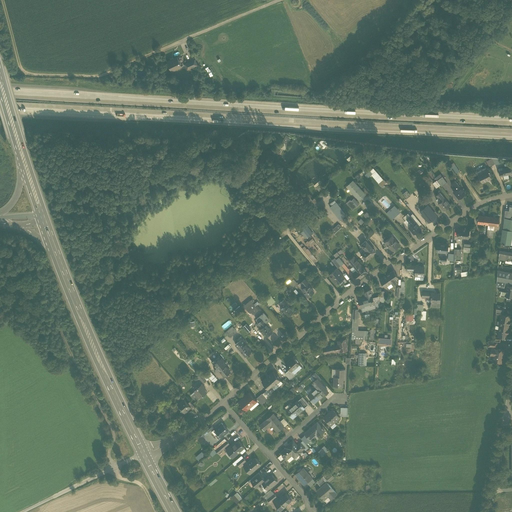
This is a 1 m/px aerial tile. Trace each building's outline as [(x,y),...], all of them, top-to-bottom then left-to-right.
[(177,58),(171,61),(170,60),(167,61),(171,71),(181,66),(177,58)] [(195,59),(188,62),(191,68),(197,65),(195,59)] [(288,144),(290,138),(285,136),(282,141),(288,144)] [(459,171),(454,162),(450,165),(456,173),(459,171)] [(510,166),(502,168),(504,175),(511,173),(510,166)] [(371,175),(381,185),(386,181),(372,167),(365,174),(368,178),(371,175)] [(294,178),(286,168),(283,171),(291,180),(294,178)] [(487,170),(478,174),(482,182),(491,178),(487,170)] [(447,182),(442,176),(437,180),(441,186),(447,182)] [(455,180),(451,183),(456,189),(459,186),(460,186),(455,180)] [(318,182),(314,186),(319,192),(323,188),(322,187),(323,186),(321,184),(320,185),(318,182)] [(364,193),(355,183),(354,184),(352,182),(348,185),(350,188),(350,190),(359,200),(362,197),(361,196),(364,193)] [(459,186),(456,189),(453,191),(459,198),(465,193),(459,186)] [(407,190),(402,194),(406,199),(410,195),(407,190)] [(445,198),(440,192),(436,195),(441,201),(444,198),(445,198)] [(359,204),(354,198),(351,201),(350,200),(347,203),(353,209),(359,204)] [(444,198),(441,201),(438,203),(444,210),(450,205),(444,198)] [(435,217),(430,210),(425,204),(421,207),(426,213),(423,215),(429,222),(435,217)] [(343,216),(333,206),(330,209),(340,219),(343,216)] [(393,209),(388,214),(392,219),(397,214),(393,209)] [(489,216),(478,215),(477,223),(488,224),(489,216)] [(420,229),(415,222),(410,216),(406,219),(411,224),(408,227),(414,234),(420,229)] [(499,218),(489,216),(488,224),(494,225),(498,226),(499,218)] [(511,219),(507,218),(504,218),(503,229),(511,230),(511,233),(511,235),(511,219)] [(338,223),(332,230),(335,233),(342,227),(338,223)] [(311,231),(305,225),(302,228),(304,230),(302,231),(306,236),(311,231)] [(466,228),(465,227),(462,228),(462,229),(458,229),(457,237),(469,238),(469,230),(466,230),(466,228)] [(511,233),(511,230),(503,229),(502,229),(500,243),(510,244),(511,235),(511,233)] [(399,245),(391,236),(384,242),(389,247),(386,249),(390,253),(399,245)] [(314,243),(316,241),(311,237),(305,244),(309,248),(310,247),(317,253),(321,250),(314,243)] [(376,252),(366,241),(361,245),(366,251),(362,254),(361,255),(366,260),(376,252)] [(448,244),(437,243),(436,251),(447,252),(447,251),(449,251),(450,246),(448,246),(448,244)] [(510,244),(500,243),(499,249),(508,251),(510,244)] [(305,245),(302,247),(314,262),(317,260),(305,245)] [(362,266),(354,256),(349,260),(353,266),(350,269),(354,273),(353,274),(357,280),(367,272),(362,266)] [(424,267),(418,267),(418,266),(413,266),(412,270),(415,270),(415,276),(415,275),(424,276),(424,267)] [(344,278),(337,268),(329,274),(336,284),(344,278)] [(510,272),(497,269),(497,280),(502,281),(508,282),(510,272)] [(393,270),(386,275),(393,285),(397,282),(395,279),(398,277),(393,270)] [(393,285),(386,275),(380,280),(384,287),(387,285),(389,287),(392,285),(393,285)] [(305,279),(301,283),(304,287),(308,284),(308,285),(309,284),(305,279)] [(308,285),(308,284),(304,287),(302,289),(308,297),(314,292),(308,285)] [(370,289),(363,291),(365,296),(358,298),(362,311),(375,307),(373,301),(376,300),(375,298),(373,298),(370,289)] [(440,294),(434,293),(422,292),(422,298),(425,298),(425,296),(431,296),(431,302),(430,306),(440,307),(440,294)] [(272,297),(267,301),(270,305),(275,301),(272,297)] [(284,299),(280,302),(284,307),(287,304),(288,304),(284,299)] [(249,305),(246,308),(249,312),(255,307),(252,303),(249,305)] [(287,304),(284,307),(281,309),(287,316),(293,312),(287,304)] [(354,339),(363,339),(363,331),(357,331),(358,309),(353,309),(352,337),(354,337),(354,339)] [(503,314),(501,313),(501,314),(499,325),(508,326),(508,324),(509,323),(510,321),(509,320),(510,315),(503,314)] [(267,323),(263,319),(259,322),(256,324),(266,336),(272,331),(266,324),(267,323)] [(247,323),(243,326),(248,332),(252,329),(247,323)] [(508,326),(499,325),(498,335),(506,337),(507,333),(508,332),(508,330),(507,329),(508,326)] [(233,326),(226,332),(231,337),(237,331),(233,326)] [(246,343),(242,338),(235,344),(245,356),(251,351),(245,344),(246,343)] [(345,339),(338,341),(339,344),(334,345),(336,351),(347,349),(345,339)] [(334,345),(323,347),(324,354),(327,353),(335,351),(336,351),(334,345)] [(504,350),(492,347),(491,354),(493,355),(492,360),(502,362),(504,350)] [(358,365),(366,365),(366,352),(358,352),(358,365)] [(225,363),(219,355),(212,361),(214,364),(214,365),(216,367),(215,368),(215,370),(216,371),(218,371),(219,370),(224,376),(230,371),(224,364),(225,363)] [(299,364),(293,357),(285,364),(289,369),(291,371),(292,371),(299,364)] [(345,369),(336,368),(336,376),(334,376),(333,386),(343,386),(344,377),(345,377),(345,369)] [(289,369),(285,373),(290,379),(295,374),(292,371),(291,371),(289,369)] [(273,372),(262,381),(268,389),(269,390),(280,380),(281,380),(273,371),(273,372)] [(315,372),(312,375),(316,379),(317,378),(319,380),(321,378),(315,372)] [(213,373),(209,376),(214,382),(217,379),(213,373)] [(319,380),(317,378),(316,379),(313,382),(317,387),(323,394),(328,390),(319,380)] [(202,384),(194,391),(200,398),(207,392),(203,388),(204,387),(202,384)] [(317,387),(308,395),(314,402),(323,394),(317,387)] [(268,389),(263,393),(267,399),(273,394),(269,390),(268,389)] [(257,400),(249,392),(239,401),(246,410),(257,400)] [(267,399),(263,393),(257,398),(261,404),(267,399)] [(301,398),(296,402),(302,409),(307,405),(301,398)] [(187,403),(184,399),(178,404),(185,412),(191,407),(187,403)] [(296,402),(286,410),(292,418),(293,418),(292,418),(302,409),(296,402)] [(333,409),(329,412),(324,417),(331,425),(330,424),(336,420),(340,417),(333,409)] [(284,426),(273,413),(260,425),(264,430),(271,424),(277,432),(284,426)] [(317,422),(305,433),(306,434),(310,439),(317,432),(319,434),(324,430),(323,428),(322,427),(317,422)] [(223,424),(218,428),(217,427),(215,429),(221,437),(228,430),(223,424)] [(310,439),(306,434),(301,438),(303,440),(306,444),(311,440),(310,439)] [(225,439),(214,448),(215,450),(223,444),(227,441),(225,439)] [(239,440),(234,444),(234,443),(230,446),(236,454),(237,453),(244,447),(239,440)] [(293,440),(289,444),(289,445),(280,453),(281,453),(285,458),(286,459),(287,459),(289,462),(294,457),(302,451),(301,450),(297,445),(293,440)] [(306,444),(303,440),(301,442),(305,447),(304,448),(306,450),(309,447),(306,444)] [(223,444),(215,450),(218,453),(225,447),(223,444)] [(318,450),(321,456),(326,453),(323,448),(318,450)] [(202,451),(195,456),(198,460),(205,455),(202,451)] [(285,458),(281,453),(277,457),(281,462),(285,458)] [(255,457),(251,461),(250,460),(247,463),(254,470),(261,464),(255,457)] [(270,462),(261,469),(263,472),(272,466),(270,462)] [(312,478),(303,467),(295,474),(304,485),(307,482),(312,478)] [(331,473),(325,478),(327,480),(326,481),(327,482),(327,483),(333,477),(333,475),(331,473)] [(272,474),(268,478),(267,477),(264,479),(264,480),(261,483),(267,489),(277,481),(272,474)] [(260,475),(256,478),(255,477),(252,479),(251,478),(248,481),(250,483),(252,482),(256,487),(261,483),(264,480),(264,479),(260,475)] [(323,476),(316,482),(321,487),(327,482),(326,481),(327,480),(325,478),(323,476)] [(312,478),(307,482),(311,486),(316,482),(312,478)] [(327,483),(327,482),(321,487),(322,488),(320,490),(320,489),(317,492),(323,498),(322,499),(323,499),(324,499),(327,502),(337,494),(327,483)] [(283,483),(278,486),(282,493),(287,490),(283,483)] [(231,496),(236,503),(243,498),(237,491),(231,496)] [(286,493),(282,497),(281,496),(278,498),(277,497),(273,500),(281,509),(291,500),(286,493)]
